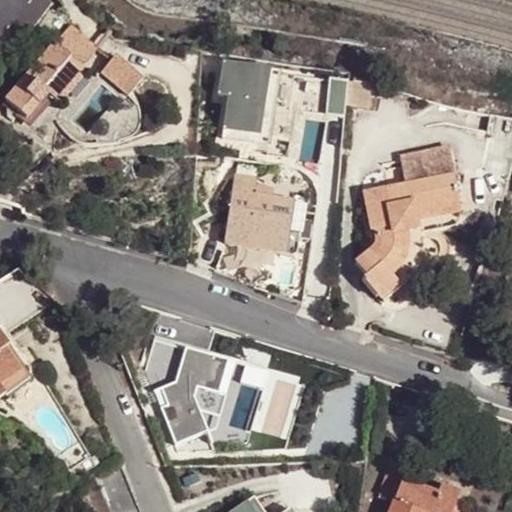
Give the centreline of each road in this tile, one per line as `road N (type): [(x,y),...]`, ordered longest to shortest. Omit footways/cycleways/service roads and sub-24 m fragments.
road 1 (residential): [(82,259),(511,404)]
road 2 (residential): [(156,511),(75,301),(82,259)]
